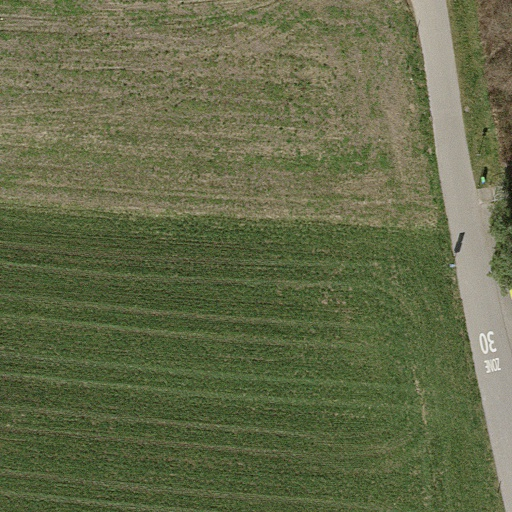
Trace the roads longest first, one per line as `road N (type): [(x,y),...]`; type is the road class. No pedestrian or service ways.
road 1 (track): [(480,283),(431,0)]
road 2 (residential): [(511,416),(480,283)]
